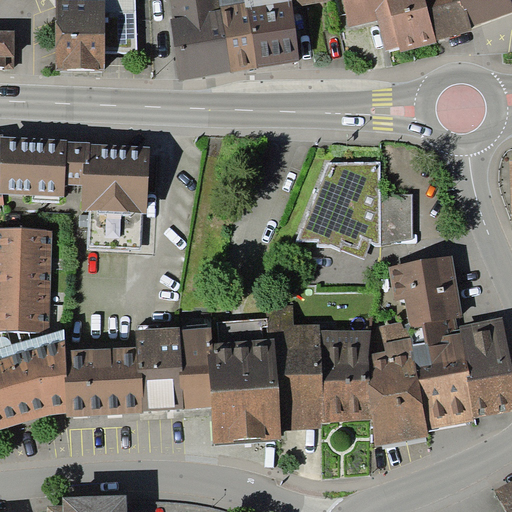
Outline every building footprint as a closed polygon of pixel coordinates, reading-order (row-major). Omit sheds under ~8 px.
[(55,0),(56,71),(105,70),(105,54),(122,53),(128,53),(137,53),(136,0),(55,0)] [(232,72),(220,0),(169,0),(173,19),(171,19),(181,80),(232,72)] [(220,0),(232,72),(258,67),(249,6),(246,7),(245,0),(220,0)] [(245,0),(246,7),(249,6),(258,67),(300,61),(293,7),(291,0),(245,0)] [(343,0),(350,27),(378,20),(386,51),(400,47),(401,52),(437,43),(437,40),(426,0),(343,0)] [(426,0),(437,40),(473,30),(472,26),(466,7),(462,8),(460,0),(426,0)] [(511,0),(460,0),(462,8),(466,7),(472,26),(511,11),(511,0)] [(0,69),(14,69),(14,30),(0,29),(0,69)] [(83,185),(82,204),(82,211),(90,210),(88,250),(140,251),(141,213),(147,214),(150,148),(90,144),(91,142),(68,141),(68,140),(3,137),(1,136),(0,194),(3,194),(32,195),(60,197),(65,197),(65,184),(83,185)] [(381,162),(328,162),(296,241),(318,240),(319,246),(331,245),(365,259),(372,243),(377,245),(381,245),(381,195),(381,162)] [(412,194),(381,195),(381,245),(413,238),(412,194)] [(52,231),(0,229),(0,330),(49,333),(52,231)] [(511,366),(503,317),(465,324),(452,255),(389,267),(395,300),(405,299),(409,323),(405,324),(405,328),(409,328),(411,337),(428,430),(475,421),(474,418),(511,411),(511,366)] [(268,338),(275,338),(281,430),(322,428),(322,422),(372,420),(368,379),(371,379),(370,353),(371,330),(321,330),(320,325),(294,325),(293,304),(267,304),(267,318),(268,338)] [(275,338),(268,338),(267,318),(218,321),(219,342),(213,343),(213,347),(210,348),(211,354),(208,354),(211,407),(214,444),(282,439),(281,430),(275,338)] [(372,420),(376,446),(429,437),(428,430),(411,337),(409,328),(405,328),(404,328),(402,322),(379,326),(386,351),(370,353),(371,379),(368,379),(372,420)] [(144,411),(185,409),(179,329),(180,327),(136,329),(137,346),(138,369),(141,369),(143,413),(144,413),(144,411)] [(179,329),(185,409),(211,407),(208,354),(211,354),(210,348),(213,347),(213,343),(212,327),(179,329)] [(0,358),(65,340),(64,329),(11,345),(11,343),(11,342),(9,339),(7,337),(6,337),(4,337),(2,337),(0,337),(0,358)] [(65,340),(0,358),(0,429),(50,414),(67,414),(65,377),(67,377),(66,349),(65,340)] [(137,346),(66,349),(67,377),(65,377),(67,414),(67,417),(143,413),(141,369),(138,369),(137,346)] [(511,511),(511,480),(495,489),(507,511),(511,511)] [(63,502),(47,503),(47,511),(128,511),(127,491),(63,493),(63,502)]
